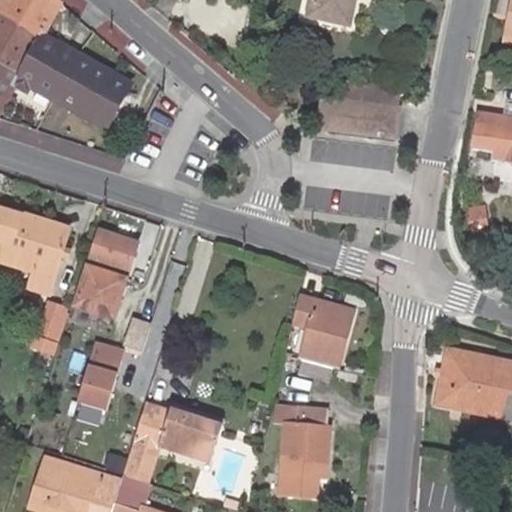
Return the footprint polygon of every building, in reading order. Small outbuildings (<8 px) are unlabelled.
[(59,0),(3,0),(0,6),(0,115),(15,87),(28,95),(33,86),(111,129),(136,80),(46,31),(62,1),(59,0)] [(311,0),(308,12),(347,22),(352,0),(311,0)] [(511,41),(511,9),(503,43),(511,45),(511,41)] [(317,127),(392,138),(400,91),(342,82),(339,102),(322,99),(317,127)] [(511,118),(476,113),(472,148),(494,151),(493,160),(511,162),(511,118)] [(0,210),(0,259),(33,271),(30,284),(49,290),(69,228),(23,213),(21,216),(1,208),(0,210)] [(141,221),(138,272),(156,273),(160,222),(141,221)] [(119,291),(116,290),(120,277),(124,279),(136,241),(97,230),(83,279),(73,304),(111,316),(119,291)] [(119,291),(124,279),(120,277),(116,290),(119,291)] [(354,308),(300,293),(292,323),(312,328),(302,359),(337,369),(354,308)] [(64,306),(47,301),(38,334),(53,340),(64,306)] [(53,340),(38,334),(32,335),(28,348),(53,356),(56,343),(53,340)] [(88,363),(116,372),(124,349),(95,340),(88,363)] [(511,363),(459,352),(447,358),(439,403),(511,418),(511,363)] [(169,411),(143,403),(131,441),(158,450),(159,446),(210,461),(223,420),(172,405),(169,411)] [(286,480),(285,494),(314,496),(315,477),(322,478),(327,428),(324,427),(326,408),(277,404),(276,422),(284,423),(280,480),(286,480)] [(158,450),(131,441),(126,458),(152,465),(158,450)] [(109,511),(112,503),(114,498),(119,480),(43,457),(31,495),(46,500),(45,505),(65,511),(70,511),(72,509),(81,511),(109,511)] [(126,458),(121,475),(147,484),(152,465),(126,458)] [(119,480),(114,498),(141,506),(148,484),(147,484),(121,475),(119,480)]
